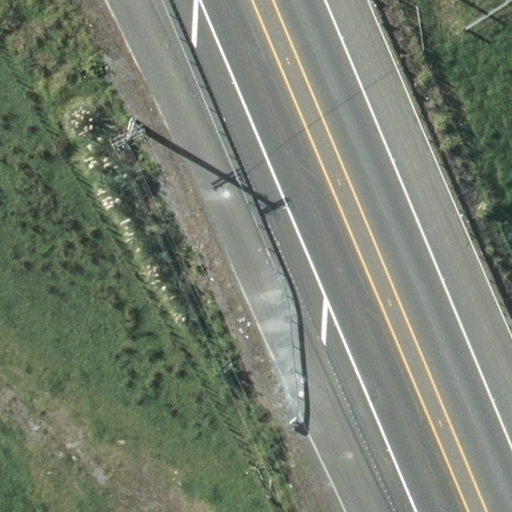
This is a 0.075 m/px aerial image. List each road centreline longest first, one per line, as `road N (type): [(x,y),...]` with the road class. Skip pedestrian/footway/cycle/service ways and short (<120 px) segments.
road 1 (primary): [(370,511),(127,0)]
road 2 (primary): [(227,0),(452,511)]
